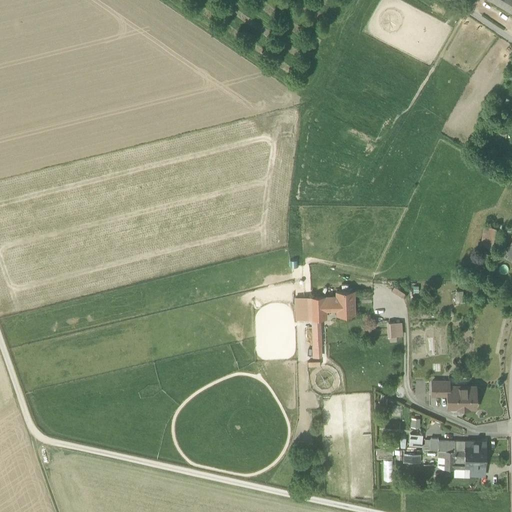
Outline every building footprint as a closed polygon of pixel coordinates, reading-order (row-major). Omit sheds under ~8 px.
[(511,0),(492,0),(511,11),(511,0)] [(479,246),(483,247),(488,227),(484,226),(479,246)] [(483,247),(491,249),(497,229),(488,227),(483,247)] [(336,306),(337,315),(354,315),(353,290),(336,291),(336,297),(336,306)] [(311,319),(310,296),(294,297),(295,320),(311,319)] [(310,296),(311,319),(320,319),(325,318),(324,306),(336,306),(336,297),(324,297),(324,296),(310,296)] [(320,319),(311,319),(312,327),(318,327),(319,346),(320,357),(322,357),(320,319)] [(402,336),(402,322),(387,323),(387,337),(389,337),(389,342),(396,341),(396,336),(402,336)] [(432,395),(448,395),(448,387),(449,387),(449,382),(432,381),(432,395)] [(468,407),(475,407),(475,387),(449,387),(448,387),(448,395),(448,407),(458,407),(459,406),(467,406),(468,407)] [(411,419),(410,427),(419,428),(419,419),(411,419)] [(449,430),(463,436),(466,431),(444,421),(440,428),(448,432),(449,430)] [(409,434),(408,445),(421,447),(422,435),(409,434)] [(437,450),(438,450),(438,445),(438,440),(438,438),(429,438),(429,440),(429,450),(437,450)] [(455,445),(455,449),(465,450),(465,446),(465,441),(455,440),(455,445)] [(485,455),(486,446),(475,445),(475,442),(465,441),(465,446),(465,450),(464,455),(485,455)] [(454,454),(454,451),(445,451),(444,451),(444,457),(444,469),(454,469),(454,468),(454,454)] [(404,453),(403,462),(420,462),(420,454),(404,453)] [(485,465),(485,455),(464,455),(454,454),(454,468),(469,468),(480,469),(480,468),(480,465),(483,465),(485,465)] [(383,460),(384,480),(392,480),(391,459),(383,460)] [(454,468),(454,469),(454,478),(469,478),(469,475),(469,468),(454,468)]
